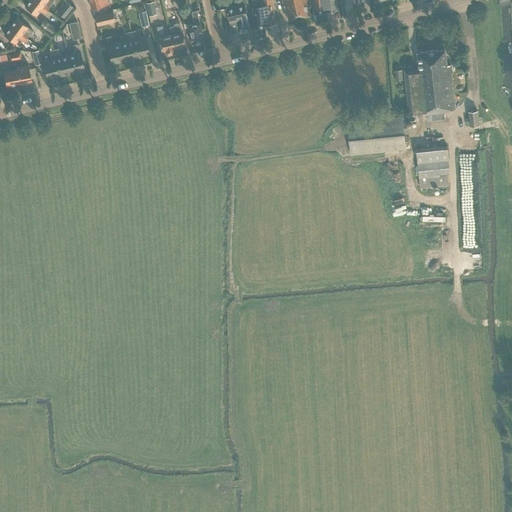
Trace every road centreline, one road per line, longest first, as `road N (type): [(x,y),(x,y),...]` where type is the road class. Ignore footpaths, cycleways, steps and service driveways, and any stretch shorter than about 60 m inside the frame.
road 1 (unclassified): [(223,61),(402,17)]
road 2 (unclassified): [(102,90),(223,61)]
